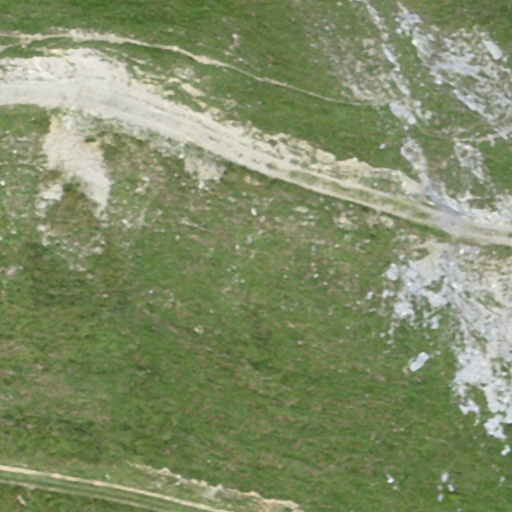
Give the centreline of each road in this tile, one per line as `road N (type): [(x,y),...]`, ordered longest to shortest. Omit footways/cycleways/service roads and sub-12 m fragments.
road 1 (track): [(511,231),(308,178),(104,104),(0,93)]
road 2 (track): [(0,474),(195,511)]
